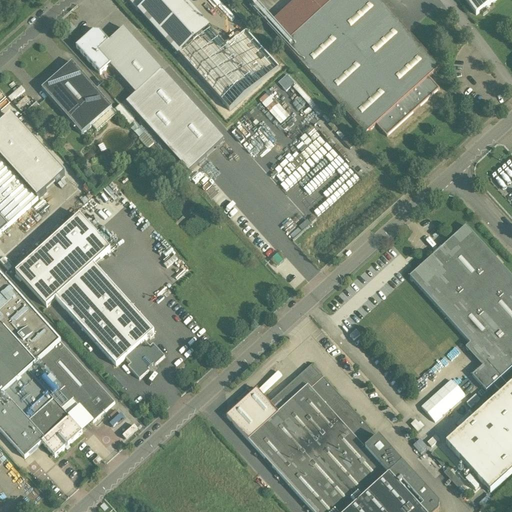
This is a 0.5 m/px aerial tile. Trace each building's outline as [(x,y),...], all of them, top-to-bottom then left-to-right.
[(128,0),(139,12),(152,0),(128,0)] [(152,0),(139,12),(180,56),(209,29),(182,0),(152,0)] [(376,0),(335,0),(284,47),(365,136),(376,126),(428,79),(439,69),(376,0)] [(497,0),(463,0),(476,16),(497,0)] [(209,29),(180,56),(231,111),(278,67),(245,31),(226,48),(209,29)] [(109,44),(98,54),(110,67),(136,96),(162,73),(124,30),(109,44)] [(94,34),(76,49),(101,76),(110,67),(98,54),(109,44),(101,35),(94,34)] [(112,110),(72,64),(42,91),(81,136),(112,110)] [(162,73),(136,96),(126,105),(189,174),(225,141),(162,73)] [(277,83),(285,91),(293,84),(286,76),(277,83)] [(428,79),(376,126),(386,138),(439,91),(428,79)] [(132,120),(120,107),(114,112),(126,125),(132,120)] [(9,121),(0,128),(0,159),(38,201),(62,179),(9,121)] [(0,159),(0,219),(9,228),(38,202),(38,201),(0,159)] [(79,218),(16,275),(47,309),(56,301),(69,316),(106,282),(93,267),(110,252),(79,218)] [(0,236),(9,228),(0,219),(0,236)] [(511,278),(466,228),(409,279),(470,346),(466,349),(482,368),(472,377),(486,393),(511,369),(511,278)] [(93,425),(38,365),(61,345),(0,277),(0,399),(28,374),(69,420),(82,434),(93,425)] [(106,282),(69,316),(116,369),(126,360),(145,343),(154,335),(106,282)] [(360,336),(356,332),(349,337),(354,342),(360,336)] [(145,343),(126,360),(131,366),(128,369),(139,381),(149,373),(148,371),(153,366),(155,367),(165,359),(153,346),(150,349),(145,343)] [(115,405),(61,345),(38,365),(93,425),(115,405)] [(378,440),(320,376),(320,377),(318,375),(313,370),(311,368),(269,406),(278,415),(308,388),(365,452),(378,440)] [(0,399),(0,432),(25,460),(42,445),(69,420),(28,374),(0,399)] [(419,409),(434,425),(464,397),(449,381),(419,409)] [(511,385),(446,445),(490,494),(511,474),(511,385)] [(365,452),(308,388),(278,415),(248,442),(311,511),(351,511),(389,478),(365,452)] [(248,442),(278,415),(257,392),(227,419),(248,442)] [(69,420),(42,445),(55,459),(82,434),(69,420)] [(402,466),(378,440),(365,452),(389,478),(402,466)] [(99,458),(93,464),(96,467),(102,462),(99,458)] [(389,478),(351,511),(438,511),(439,507),(402,466),(389,478)] [(463,487),(448,471),(444,475),(458,491),(463,487)]
